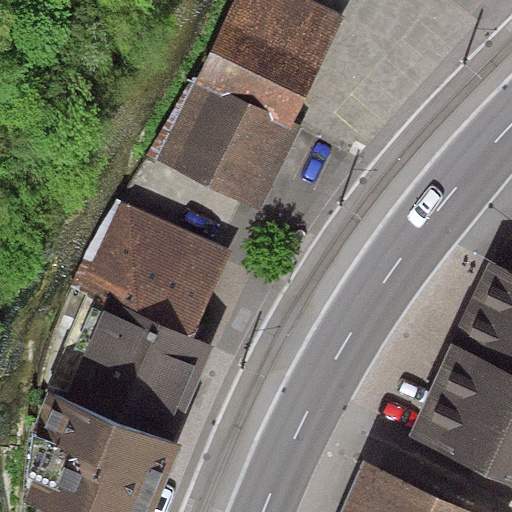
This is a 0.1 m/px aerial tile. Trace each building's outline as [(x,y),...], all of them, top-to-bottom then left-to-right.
[(343,14),(312,0),(233,0),(195,81),(293,127),(343,14)] [(293,127),(195,81),(157,164),(254,209),(293,127)] [(230,250),(119,204),(80,295),(106,305),(66,402),(175,448),(217,349),(193,338),(230,250)] [(511,280),(483,267),(413,441),(511,482),(511,280)] [(147,511),(175,448),(66,402),(48,394),(28,439),(48,447),(22,507),(34,511),(147,511)] [(482,511),(360,462),(339,511),(482,511)]
